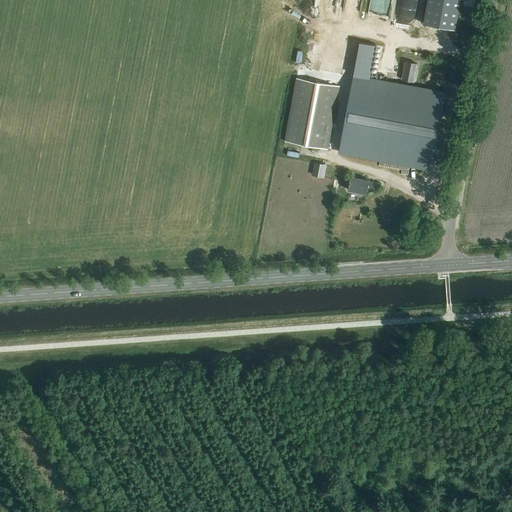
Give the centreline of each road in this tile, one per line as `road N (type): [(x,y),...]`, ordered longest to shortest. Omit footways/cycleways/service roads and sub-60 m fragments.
road 1 (primary): [(0,297),(447,266)]
road 2 (unclassified): [(447,266),(493,0)]
